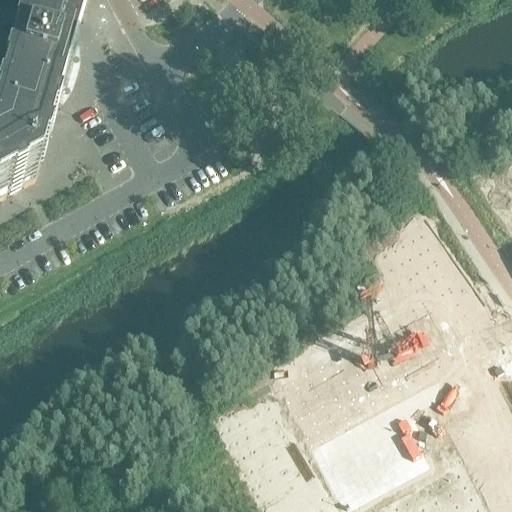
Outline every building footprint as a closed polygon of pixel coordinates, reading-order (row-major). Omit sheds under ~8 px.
[(0,202),(34,184),(53,119),(60,95),(64,97),(72,72),(67,71),(77,34),(87,0),(25,0),(26,1),(25,5),(23,5),(20,17),(17,26),(19,27),(0,91),(0,202)] [(426,311),(292,384),(315,426),(449,354),(453,361),(481,346),(423,237),(394,253),(426,311)] [(511,385),(509,379),(501,384),(504,390),(511,385)] [(511,394),(466,420),(511,505),(511,394)] [(269,408),(226,431),(258,490),(270,511),(338,511),(333,501),(322,506),(269,408)] [(479,511),(460,475),(392,511),(479,511)]
